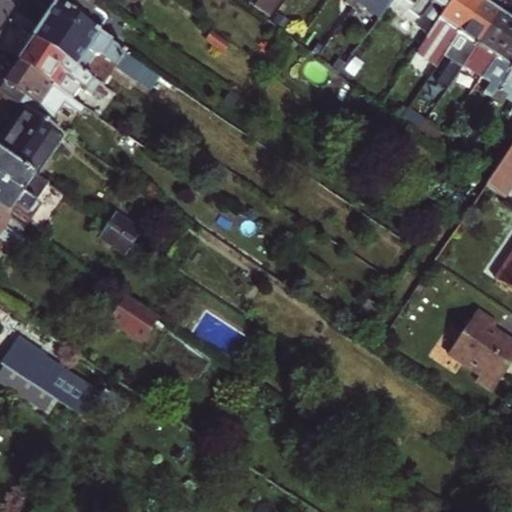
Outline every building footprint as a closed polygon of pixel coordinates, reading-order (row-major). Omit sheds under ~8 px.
[(56,0),(53,5),(96,34),(105,21),(104,15),(90,5),(94,0),(56,0)] [(266,0),(256,14),(269,23),(286,0),(266,0)] [(362,0),(384,15),(390,7),(395,0),(362,0)] [(395,0),(390,7),(428,35),(430,33),(452,0),(395,0)] [(440,64),(461,33),(483,2),(480,0),(452,0),(430,33),(442,42),(431,58),(440,64)] [(448,88),(459,71),(499,12),(483,2),(461,33),(470,40),(458,57),(454,59),(438,81),(448,88)] [(142,65),(96,34),(53,5),(32,39),(81,71),(91,57),(96,57),(113,69),(114,67),(132,79),(142,65)] [(486,51),(494,57),(511,30),(511,21),(499,12),(459,71),(468,77),(486,51)] [(494,96),(511,69),(511,30),(494,57),(476,83),(494,96)] [(32,39),(17,63),(46,82),(54,71),(87,93),(96,81),(81,71),(32,39)] [(356,51),(343,71),(353,78),(367,59),(356,51)] [(46,82),(17,63),(0,89),(0,95),(21,109),(30,115),(43,96),(72,115),(75,110),(81,114),(85,108),(46,82)] [(511,69),(494,96),(504,102),(511,89),(511,69)] [(21,109),(0,141),(0,152),(35,176),(62,136),(30,115),(21,109)] [(460,146),(441,133),(434,144),(452,157),(460,146)] [(511,147),(487,185),(504,197),(511,185),(511,147)] [(35,176),(0,152),(0,211),(22,226),(25,228),(39,210),(50,217),(64,195),(35,176)] [(0,238),(10,244),(22,226),(0,211),(0,238)] [(117,211),(108,225),(131,240),(140,227),(117,211)] [(511,250),(495,276),(511,286),(511,250)] [(110,316),(144,338),(157,318),(123,295),(110,316)] [(491,389),(504,369),(511,357),(511,342),(490,328),(493,323),(473,309),(445,352),(478,374),(474,378),(491,389)] [(17,338),(0,364),(0,384),(42,412),(69,372),(17,338)]
